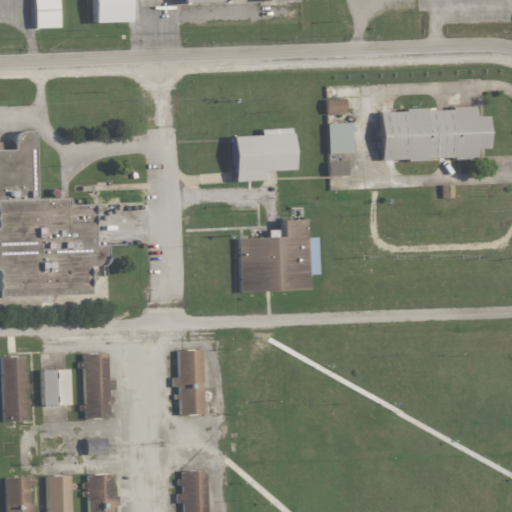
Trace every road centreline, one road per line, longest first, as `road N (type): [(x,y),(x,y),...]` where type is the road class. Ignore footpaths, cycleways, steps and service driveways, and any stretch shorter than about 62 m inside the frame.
road 1 (residential): [(0,329),(511,311)]
road 2 (residential): [(511,46),(0,60)]
road 3 (residential): [(511,61),(0,74)]
